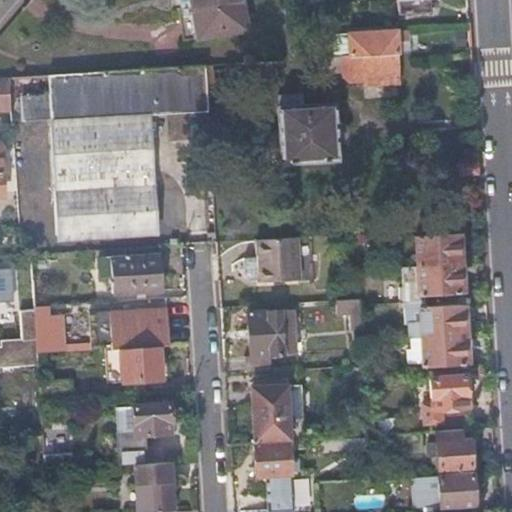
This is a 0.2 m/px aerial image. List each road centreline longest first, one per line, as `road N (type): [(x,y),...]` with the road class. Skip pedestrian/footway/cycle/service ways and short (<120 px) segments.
road 1 (tertiary): [(489,0),(511,345)]
road 2 (residential): [(199,247),(217,511)]
